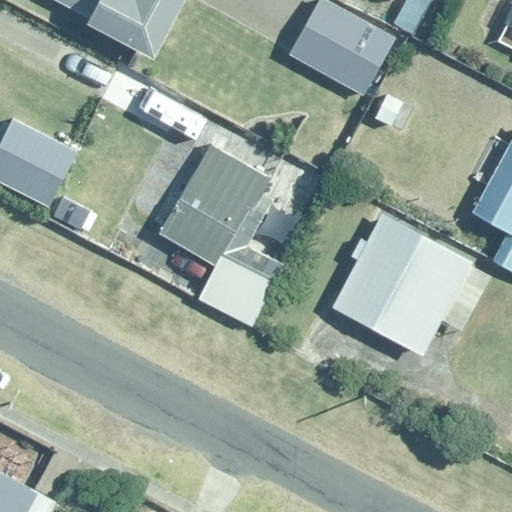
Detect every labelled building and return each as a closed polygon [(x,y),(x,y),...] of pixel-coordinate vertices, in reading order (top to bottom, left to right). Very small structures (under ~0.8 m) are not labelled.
[(53,0),(153,57),(185,0),(53,0)] [(394,31),(339,0),(313,0),(283,52),(357,95),(394,31)] [(511,128),(469,210),(505,229),(488,260),(511,272),(511,128)] [(276,181),(207,139),(152,232),(206,265),(189,292),(245,325),(285,259),(244,235),(276,181)] [(490,269),(380,207),(363,236),(358,234),(345,255),(354,260),(329,304),(418,355),(439,317),(457,328),(490,269)] [(50,511),(59,495),(0,465),(0,511),(50,511)]
